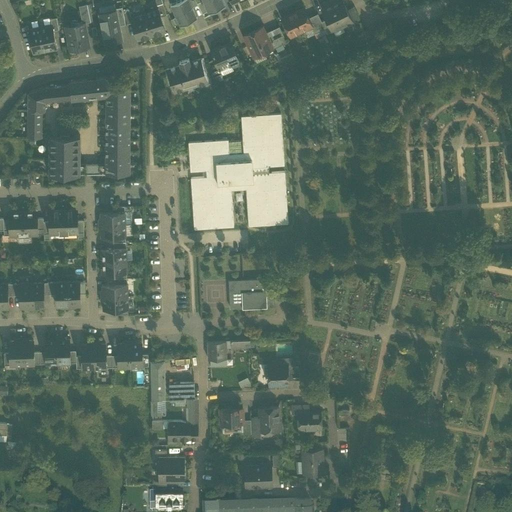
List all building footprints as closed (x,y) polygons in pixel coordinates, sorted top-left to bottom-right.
[(155,0),(159,9),(161,16),(166,14),(161,0),(155,0)] [(176,0),(178,4),(172,7),(180,25),(191,20),(190,17),(196,14),(192,6),(189,0),(176,0)] [(207,10),(202,0),(200,0),(197,2),(198,4),(202,13),(207,10)] [(214,9),(220,7),(226,4),(223,0),(202,0),(207,10),(208,12),(214,9)] [(332,30),(342,25),(330,0),(325,0),(323,1),(326,6),(322,8),(327,18),(332,30)] [(338,0),(330,0),(342,25),(352,20),(352,19),(347,10),(342,0),(339,0),(338,0)] [(79,5),(83,23),(84,22),(90,21),(87,3),(79,5)] [(115,7),(115,9),(116,9),(119,25),(126,24),(122,6),(115,7)] [(282,17),(291,36),(311,26),(312,25),(308,17),(303,7),(282,17)] [(127,23),(133,21),(132,17),(128,8),(123,10),(127,23)] [(351,8),(347,10),(352,19),(356,17),(351,8)] [(122,39),(119,25),(116,9),(115,9),(100,12),(106,42),(122,39)] [(145,13),(152,35),(165,30),(161,16),(159,9),(145,13)] [(133,21),(138,39),(152,35),(145,13),(132,17),(133,21)] [(311,26),(314,33),(325,28),(321,21),(318,13),(308,17),(312,25),(311,26)] [(52,24),(53,29),(59,28),(57,16),(51,18),(52,24)] [(325,28),(327,33),(332,30),(327,18),(321,21),(325,28)] [(67,32),(70,49),(89,46),(84,22),(83,23),(76,24),(74,22),(71,23),(69,25),(67,26),(66,26),(67,32)] [(21,26),(24,40),(31,39),(29,29),(28,24),(21,26)] [(52,24),(40,26),(45,50),(57,48),(53,29),(52,24)] [(33,52),(45,50),(40,26),(29,29),(31,39),(33,52)] [(244,35),(254,57),(255,56),(254,55),(263,51),(264,52),(272,48),(272,47),(265,32),(262,26),(244,35)] [(275,45),(276,47),(287,42),(279,26),(265,32),(272,47),(275,45)] [(233,70),(230,63),(231,63),(234,64),(237,62),(238,59),(230,41),(211,50),(215,58),(220,69),(222,75),(233,70)] [(171,84),(174,92),(186,88),(185,84),(194,81),(195,85),(208,81),(201,58),(190,62),(189,58),(179,61),(180,65),(179,65),(182,78),(178,79),(179,82),(171,84)] [(208,61),(214,79),(222,75),(220,69),(215,58),(208,61)] [(167,69),(171,84),(179,82),(178,79),(182,78),(179,65),(167,69)] [(130,74),(106,77),(106,95),(106,163),(106,173),(130,172),(130,74)] [(106,77),(96,78),(97,96),(106,95),(106,77)] [(28,93),(28,110),(42,110),(45,110),(45,101),(72,98),(72,99),(89,97),(89,79),(69,81),(69,82),(70,82),(70,84),(44,87),(28,92),(28,93)] [(42,137),(42,110),(28,110),(28,137),(42,137)] [(189,141),(190,170),(206,169),(207,176),(191,177),(194,228),(234,226),(231,189),(246,188),(249,225),(288,223),(285,171),(269,172),(268,165),(284,164),(281,112),(241,115),(244,152),(229,153),(228,138),(189,141)] [(49,174),(80,173),(80,164),(80,135),(49,136),(49,174)] [(80,173),(106,173),(106,163),(80,164),(80,173)] [(77,209),(63,210),(64,232),(78,232),(77,220),(77,209)] [(37,210),(23,211),(24,234),(31,234),(38,233),(37,217),(37,210)] [(50,233),(64,232),(63,210),(49,210),(49,221),(50,233)] [(17,234),(24,234),(23,211),(9,211),(9,218),(10,234),(17,234)] [(101,212),(101,224),(125,223),(125,212),(125,211),(112,212),(101,212)] [(125,234),(125,223),(101,224),(101,236),(113,236),(125,235),(125,234)] [(102,248),(102,260),(126,259),(126,249),(126,247),(114,248),(102,248)] [(126,271),(126,259),(102,260),(103,272),(114,272),(126,271)] [(242,301),(242,307),(275,305),(274,277),(241,279),(242,290),(242,301)] [(241,279),(235,279),(235,286),(229,286),(229,291),(232,291),(242,290),(241,279)] [(56,305),(68,305),(67,281),(55,281),(56,293),(56,305)] [(79,281),(67,281),(68,305),(80,304),(80,293),(79,281)] [(20,307),(32,306),(31,282),(20,283),(20,295),(20,307)] [(43,282),(31,282),(32,306),(44,306),(44,294),(43,282)] [(7,283),(0,283),(0,307),(8,307),(8,295),(7,283)] [(103,284),(103,296),(127,295),(127,283),(115,284),(103,284)] [(233,302),(232,291),(229,291),(230,308),(242,307),(242,301),(233,302)] [(128,307),(127,295),(103,296),(104,308),(116,308),(128,307)] [(46,363),(58,362),(58,338),(46,339),(46,351),(46,363)] [(70,338),(58,338),(58,362),(70,362),(70,350),(70,338)] [(34,339),(22,340),(22,364),(34,363),(34,351),(34,339)] [(231,347),(251,346),(250,339),(231,339),(231,347)] [(10,364),(22,364),(22,340),(10,340),(10,352),(10,364)] [(227,358),(227,347),(226,340),(208,340),(208,358),(210,358),(226,358),(227,358)] [(142,341),(130,342),(131,366),(143,365),(142,353),(142,341)] [(106,342),(94,343),(95,367),(107,366),(106,354),(106,342)] [(119,366),(131,366),(130,342),(118,342),(118,354),(119,366)] [(83,367),(95,367),(94,343),(82,343),(82,355),(83,367)] [(210,358),(210,366),(227,365),(226,358),(210,358)] [(164,360),(151,360),(152,414),(165,414),(164,360)] [(269,374),(269,384),(289,383),(288,379),(288,366),(287,363),(268,364),(268,366),(266,366),(265,367),(266,373),(267,374),(269,374)] [(288,366),(288,379),(300,378),(299,365),(288,366)] [(248,376),(238,381),(241,387),(251,383),(248,376)] [(189,405),(190,421),(190,425),(198,425),(198,397),(195,397),(194,381),(169,381),(169,390),(175,390),(175,405),(189,405)] [(0,383),(0,393),(9,393),(9,384),(0,383)] [(260,416),(260,429),(261,429),(267,429),(270,426),(273,426),(276,429),(279,428),(281,426),(281,420),(279,418),(278,405),(259,406),(260,416)] [(221,422),(223,422),(242,422),(243,422),(243,419),(242,407),(220,407),(221,422)] [(300,428),(303,430),(310,429),(312,427),(321,427),(321,410),(309,411),(299,411),(299,412),(299,428),(300,428)] [(253,416),(253,434),(261,434),(261,429),(260,429),(260,416),(253,416)] [(243,429),(243,433),(251,432),(251,418),(243,419),(243,422),(242,422),(243,429)] [(198,437),(198,425),(190,425),(190,421),(187,421),(181,419),(169,420),(169,427),(169,438),(182,438),(198,437)] [(243,429),(242,422),(223,422),(223,430),(243,429)] [(281,437),(274,441),(277,448),(285,443),(281,437)] [(304,459),(305,472),(323,471),(322,448),(303,449),(303,459),(304,459)] [(158,467),(158,468),(185,468),(185,467),(185,455),(167,455),(159,455),(158,467)] [(246,485),(248,487),(253,486),(255,484),(271,484),(271,464),(245,465),(246,485)] [(185,469),(185,468),(158,468),(158,469),(158,481),(167,481),(184,481),(184,469),(185,469)] [(157,493),(157,505),(157,511),(166,511),(171,511),(172,511),(181,511),(181,506),(184,503),(181,501),(181,493),(166,493),(157,493)]
